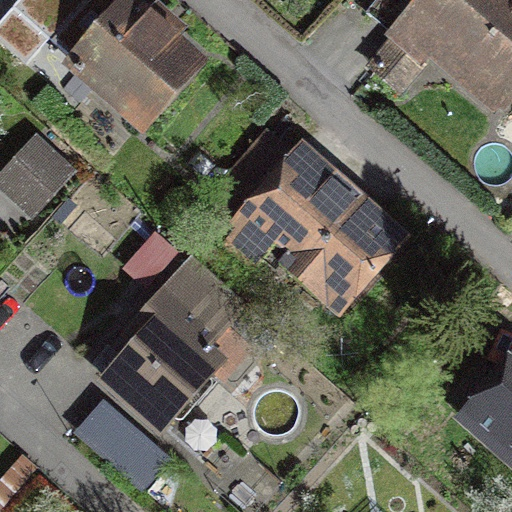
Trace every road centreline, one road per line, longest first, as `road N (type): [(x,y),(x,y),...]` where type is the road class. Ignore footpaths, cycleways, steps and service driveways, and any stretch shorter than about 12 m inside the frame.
road 1 (residential): [(194,0),(511,272)]
road 2 (residential): [(0,409),(113,511)]
